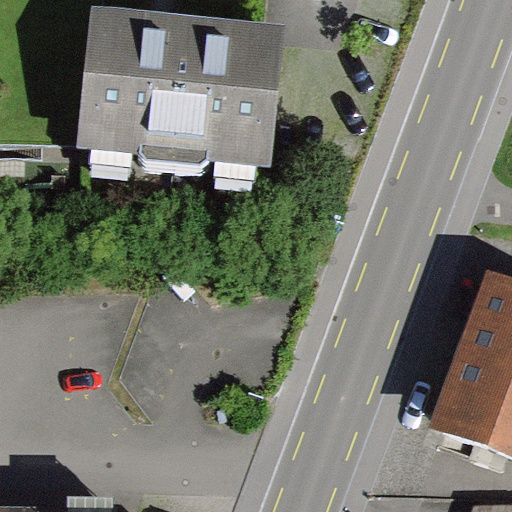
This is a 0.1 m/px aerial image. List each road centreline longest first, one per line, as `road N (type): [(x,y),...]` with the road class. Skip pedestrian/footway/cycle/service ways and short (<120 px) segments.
road 1 (primary): [(301,511),(492,0)]
road 2 (unknown): [(316,468),(511,484)]
